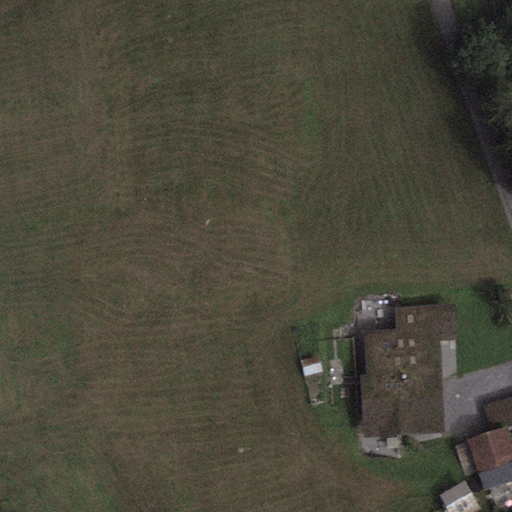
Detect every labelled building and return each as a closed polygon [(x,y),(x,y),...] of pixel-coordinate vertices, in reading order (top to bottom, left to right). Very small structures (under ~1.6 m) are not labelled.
[(390,383),(432,380),(430,336),(449,336),(447,311),(401,315),(402,337),(370,339),(372,363),(389,362),(390,383)] [(315,359),(302,362),(305,374),(318,371),(315,359)] [(346,366),(331,369),(335,389),(350,385),(346,366)] [(386,385),(371,387),(372,408),(433,405),(432,380),(390,383),(385,383),(386,385)] [(511,392),(484,399),(491,425),(511,420),(511,392)] [(483,472),(511,462),(511,460),(504,434),(473,445),(482,472),(483,472)] [(511,462),(483,472),(496,511),(503,511),(511,509),(511,462)] [(443,496),(451,511),(461,511),(472,506),(461,486),(443,496)]
